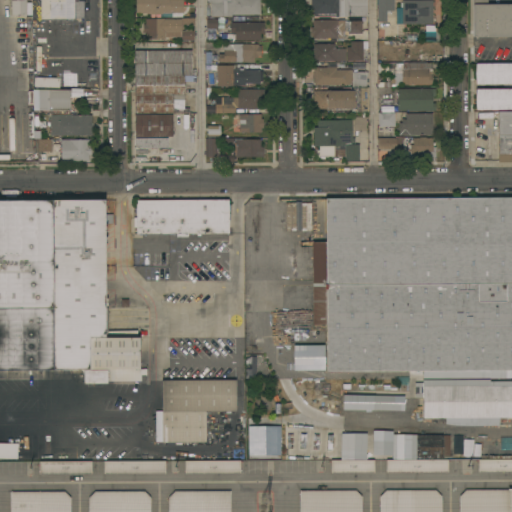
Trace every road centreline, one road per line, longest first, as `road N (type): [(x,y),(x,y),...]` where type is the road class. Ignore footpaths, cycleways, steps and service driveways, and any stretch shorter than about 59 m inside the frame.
road 1 (residential): [(0,180),(511,180)]
road 2 (residential): [(118,181),(116,0)]
road 3 (residential): [(456,180),(457,0)]
road 4 (residential): [(289,180),(289,0)]
